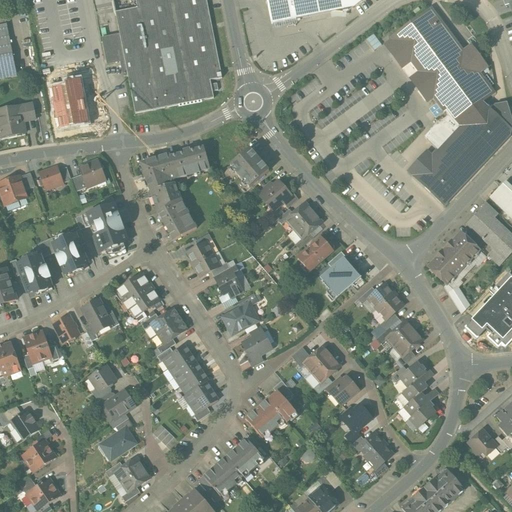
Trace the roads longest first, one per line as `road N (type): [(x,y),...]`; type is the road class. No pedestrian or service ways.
road 1 (residential): [(134,511),(230,418),(237,392),(228,362),(154,248)]
road 2 (residential): [(254,103),(298,168),(402,264)]
road 3 (residential): [(376,511),(442,443),(463,364)]
road 4 (residential): [(154,248),(0,334)]
road 5 (residential): [(254,103),(393,0)]
road 6 (residential): [(511,154),(402,264)]
road 7 (residential): [(112,147),(254,103)]
